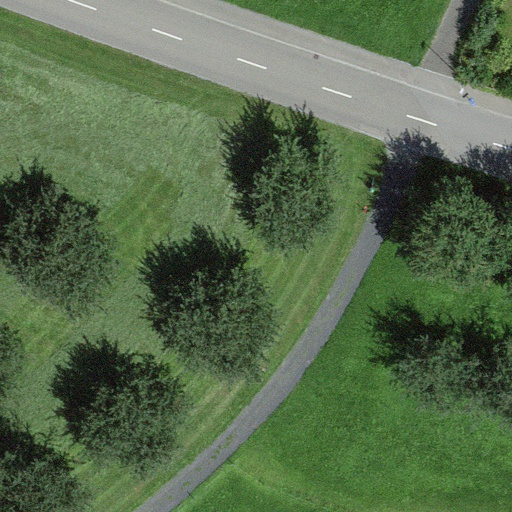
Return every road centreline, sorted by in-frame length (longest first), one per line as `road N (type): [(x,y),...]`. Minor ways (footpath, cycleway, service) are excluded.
road 1 (track): [(463,0),(356,271),(291,373),(213,458),(142,511)]
road 2 (residential): [(73,0),(511,148)]
